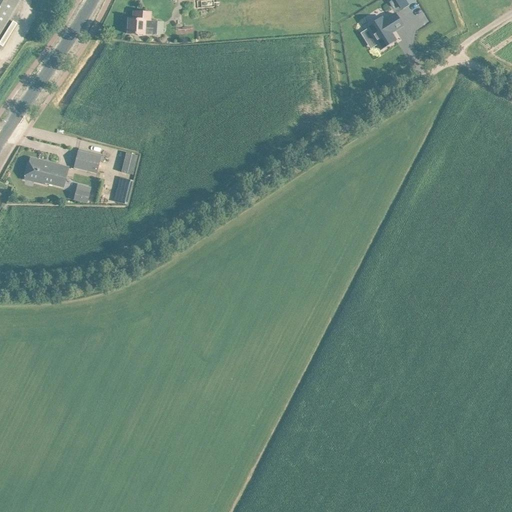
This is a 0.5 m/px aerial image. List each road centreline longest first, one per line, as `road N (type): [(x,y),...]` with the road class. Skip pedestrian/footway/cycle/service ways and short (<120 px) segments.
road 1 (unclassified): [(511,84),(463,62),(441,63),(132,267),(68,287),(0,291)]
road 2 (tertiary): [(0,142),(94,0)]
